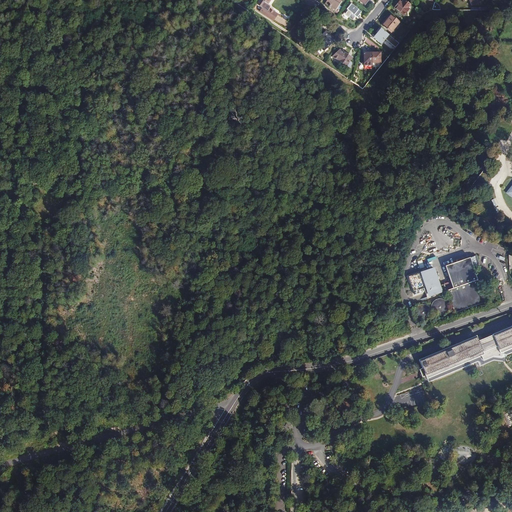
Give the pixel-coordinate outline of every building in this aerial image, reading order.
[(259,0),(257,4),(262,8),(259,11),(273,21),(278,14),(269,8),(268,5),(267,4),(269,0),(259,0)] [(341,0),(328,0),(326,4),(335,10),(341,0)] [(410,5),(403,0),(401,3),(399,1),(394,7),(404,15),(409,9),(407,8),(410,5)] [(361,12),(351,4),(342,14),(347,18),(348,16),(352,19),(354,16),(358,18),(360,15),(359,14),(361,12)] [(399,22),(390,15),(382,25),(391,33),(399,22)] [(388,34),(381,28),(375,36),(379,40),(378,42),(380,44),(388,34)] [(325,49),(331,43),(332,43),(336,39),(331,34),(330,35),(326,31),(315,41),(319,46),(321,45),(325,49)] [(342,51),(340,49),(333,56),(350,67),(352,65),(352,63),(350,61),(352,57),(344,52),(344,53),(341,51),(342,51)] [(363,64),(369,65),(370,64),(370,62),(371,53),(364,53),(363,64)] [(371,53),(370,62),(378,63),(379,54),(371,53)] [(480,288),(469,257),(445,265),(450,281),(439,285),(433,268),(407,276),(413,294),(424,291),(426,298),(429,297),(429,295),(441,292),(441,291),(446,290),(454,313),(456,312),(485,302),(480,288)] [(428,319),(431,321),(437,319),(438,316),(443,316),(447,313),(449,309),(450,306),(448,301),(445,299),(443,298),(437,298),(432,301),(430,308),(427,305),(425,304),(420,303),(415,306),(413,311),(413,316),(416,320),(418,321),(423,322),(428,319)] [(476,336),(419,360),(422,369),(420,370),(423,377),(425,376),(429,384),(478,363),(480,367),(511,354),(511,326),(478,341),(476,336)]
